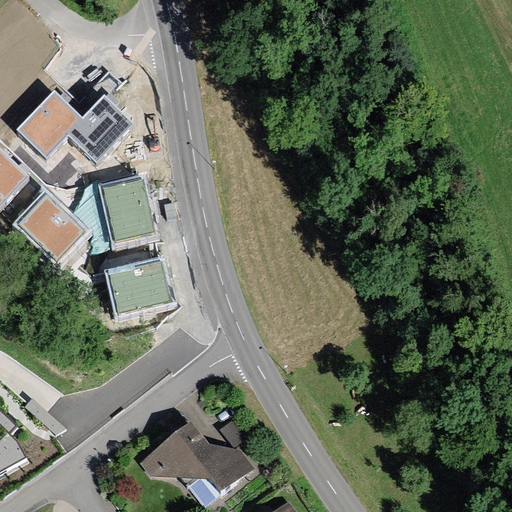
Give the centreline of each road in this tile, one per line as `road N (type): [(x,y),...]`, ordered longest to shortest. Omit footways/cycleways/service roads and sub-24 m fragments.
road 1 (tertiary): [(175,28),(204,221),(244,343)]
road 2 (residential): [(244,343),(60,467)]
road 3 (tertiary): [(244,343),(349,511)]
road 4 (residential): [(175,28),(98,33),(65,24),(41,0)]
